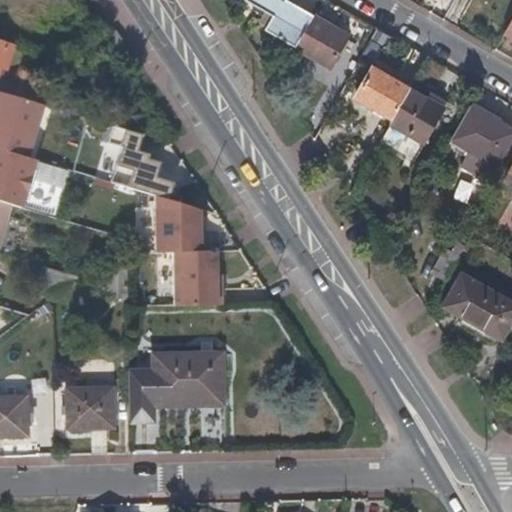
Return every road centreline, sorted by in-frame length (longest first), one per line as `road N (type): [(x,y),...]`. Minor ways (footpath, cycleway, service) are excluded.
road 1 (primary): [(475,473),(166,0)]
road 2 (residential): [(0,485),(405,474),(429,460)]
road 3 (primary): [(134,0),(329,296)]
road 4 (residential): [(329,296),(358,315),(452,464),(475,473)]
road 5 (primary): [(329,296),(429,460)]
road 6 (residential): [(369,0),(511,82)]
